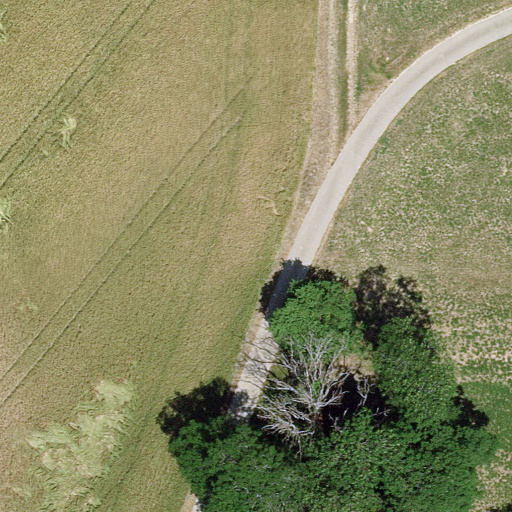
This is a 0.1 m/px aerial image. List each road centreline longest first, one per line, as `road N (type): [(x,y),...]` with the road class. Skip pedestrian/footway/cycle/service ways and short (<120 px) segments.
road 1 (track): [(206,511),(324,190),(384,101),(453,42),(511,17)]
road 2 (track): [(351,150),(351,0)]
